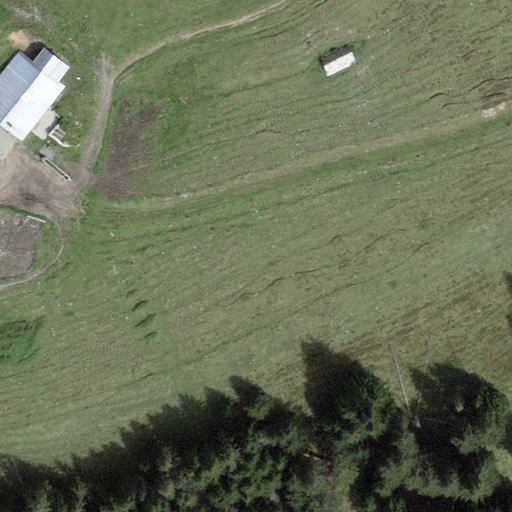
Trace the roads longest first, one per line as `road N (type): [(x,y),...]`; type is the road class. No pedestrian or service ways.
road 1 (track): [(20,181),(70,210),(126,215),(511,116)]
road 2 (track): [(70,210),(86,181),(109,89),(129,64),(302,0)]
